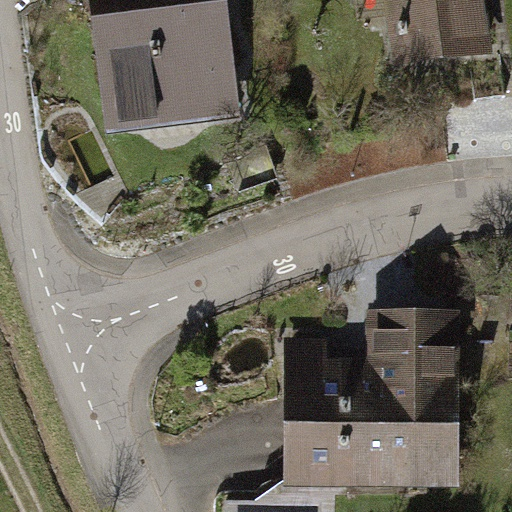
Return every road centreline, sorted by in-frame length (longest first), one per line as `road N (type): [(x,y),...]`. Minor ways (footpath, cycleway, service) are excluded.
road 1 (residential): [(511,206),(343,238),(68,352)]
road 2 (residential): [(0,74),(32,241),(68,352)]
road 3 (residential): [(68,352),(141,511)]
